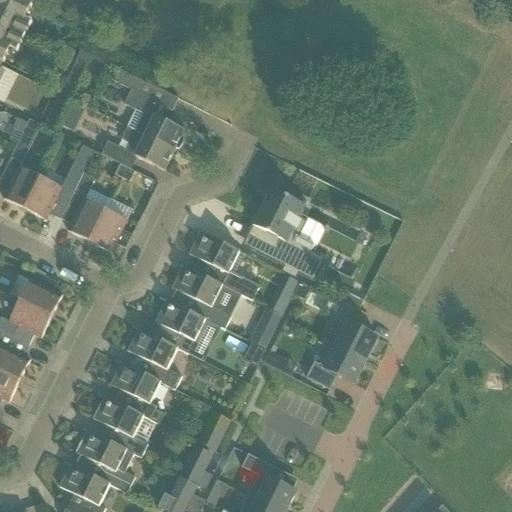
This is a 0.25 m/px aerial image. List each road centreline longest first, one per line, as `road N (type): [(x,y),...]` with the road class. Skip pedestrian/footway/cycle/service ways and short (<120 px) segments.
road 1 (residential): [(0,478),(25,469),(106,288)]
road 2 (residential): [(106,288),(139,277),(182,192),(223,177),(244,143)]
road 3 (residential): [(320,511),(402,347)]
